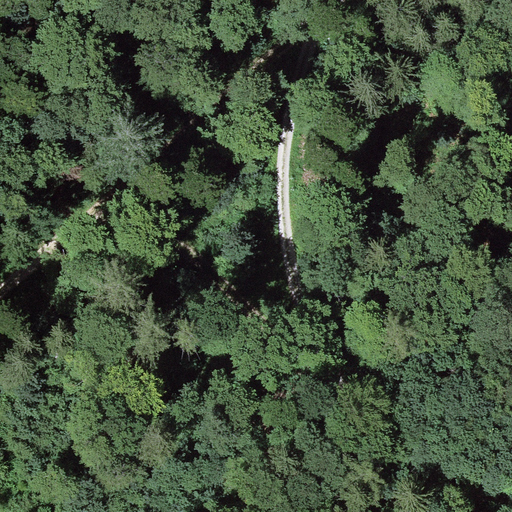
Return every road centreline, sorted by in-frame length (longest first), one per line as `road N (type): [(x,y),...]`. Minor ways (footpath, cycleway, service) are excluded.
road 1 (track): [(79,225),(128,226),(168,240),(330,375),(406,466),(454,490),(511,502)]
road 2 (track): [(0,293),(337,0)]
road 3 (track): [(314,19),(281,149),(284,247),(330,375)]
